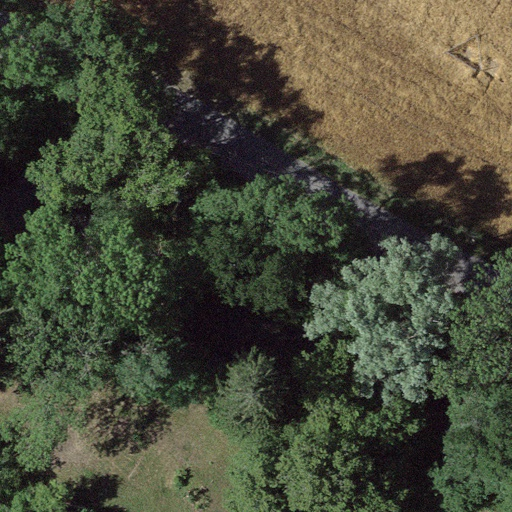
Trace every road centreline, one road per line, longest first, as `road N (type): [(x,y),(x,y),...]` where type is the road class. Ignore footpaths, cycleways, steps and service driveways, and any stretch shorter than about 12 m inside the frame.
road 1 (unclassified): [(0,35),(94,72),(342,213),(511,294)]
road 2 (track): [(127,511),(126,439),(108,423),(85,413),(0,414)]
